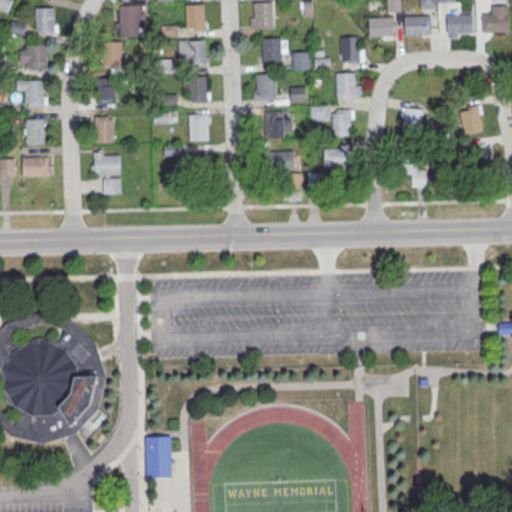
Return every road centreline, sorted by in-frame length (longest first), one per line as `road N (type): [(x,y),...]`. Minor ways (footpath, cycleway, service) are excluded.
road 1 (residential): [(71,241),(72,71),(94,0),(234,205),(234,237)]
road 2 (tertiary): [(511,231),(0,242)]
road 3 (residential): [(511,231),(498,74),(464,59),(437,59),(403,68),(387,97),(373,234)]
